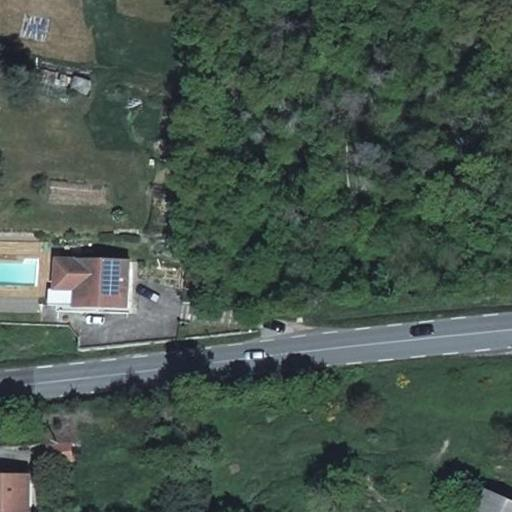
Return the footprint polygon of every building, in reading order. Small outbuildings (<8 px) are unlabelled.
[(201,265),(203,247),(183,246),(183,263),(201,265)] [(60,310),(63,265),(56,265),(54,309),(60,310)] [(129,266),(63,265),(60,310),(127,310),(129,266)] [(51,466),(78,461),(74,440),(48,445),(51,466)] [(0,477),(0,511),(32,511),(32,477),(0,477)] [(483,511),(511,511),(511,501),(490,494),(483,511)]
